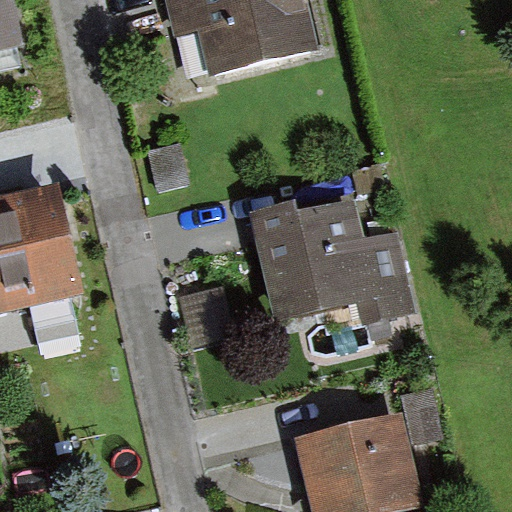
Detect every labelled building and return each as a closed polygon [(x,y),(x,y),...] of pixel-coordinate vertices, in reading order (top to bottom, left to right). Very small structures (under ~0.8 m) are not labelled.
[(0,0),(0,44),(22,39),(13,0),(0,0)] [(211,40),(218,75),(315,55),(304,0),(163,0),(173,48),(211,40)] [(0,197),(0,310),(85,292),(61,184),(0,197)] [(247,218),(272,327),(357,307),(362,326),(418,313),(400,234),(366,242),(354,193),(247,218)] [(195,298),(211,405),(260,398),(244,291),(195,298)] [(293,435),(308,511),(388,511),(420,506),(401,413),(293,435)]
